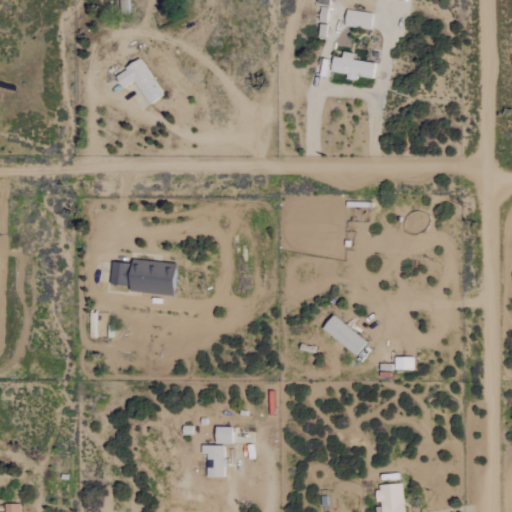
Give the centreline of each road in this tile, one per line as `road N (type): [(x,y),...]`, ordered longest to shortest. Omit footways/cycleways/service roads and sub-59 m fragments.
road 1 (residential): [(511,181),(446,166),(0,166)]
road 2 (residential): [(489,511),(487,0)]
road 3 (track): [(310,166),(314,99),(340,91),(369,102),(374,166)]
road 4 (track): [(260,166),(255,146),(195,137),(153,116)]
road 5 (track): [(488,300),(396,306),(371,322)]
